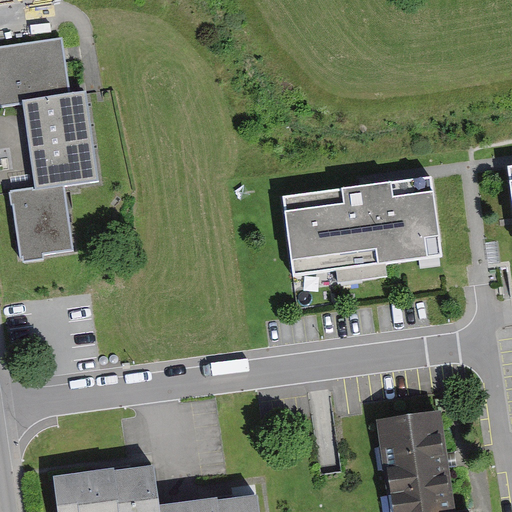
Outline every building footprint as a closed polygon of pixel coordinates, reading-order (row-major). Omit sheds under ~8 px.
[(29,144),(36,192),(9,196),(11,210),(14,210),(21,261),(23,261),(24,266),(44,263),(43,258),(73,253),(64,188),(98,183),(86,97),(71,99),(62,41),(0,50),(0,109),(23,106),(29,144)] [(431,184),(287,203),(298,283),(337,278),(385,271),(441,263),(431,184)] [(385,271),(337,278),(339,288),(386,281),(385,271)] [(444,420),(379,428),(389,511),(455,511),(449,462),(444,420)] [(157,511),(153,474),(56,485),(59,511),(157,511)] [(260,511),(259,501),(165,511),(260,511)]
